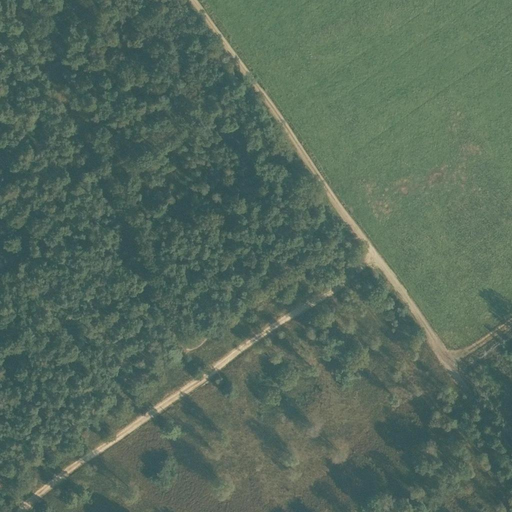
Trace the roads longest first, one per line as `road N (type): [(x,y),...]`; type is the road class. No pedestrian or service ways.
road 1 (track): [(25,511),(374,257)]
road 2 (track): [(354,228),(190,0)]
road 3 (track): [(511,453),(354,228)]
